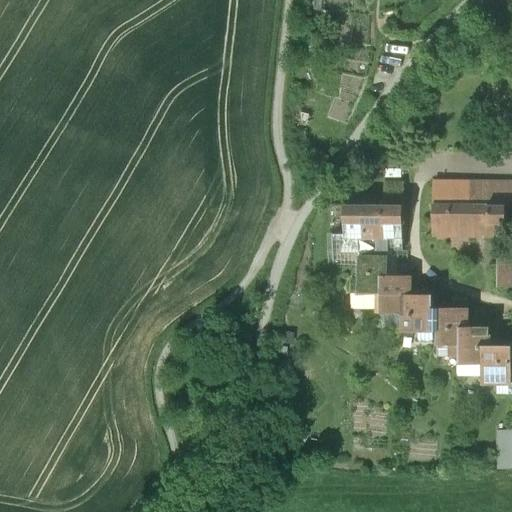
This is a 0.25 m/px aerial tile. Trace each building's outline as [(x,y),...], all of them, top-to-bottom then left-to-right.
[(511,132),(501,132),(501,154),(511,153),(511,132)] [(410,276),(388,276),(388,257),(391,257),(391,250),(403,250),(403,182),(384,181),(384,205),(344,205),(344,234),(333,234),(333,264),(358,264),(358,280),(351,280),(351,307),(376,308),(376,313),(388,313),(387,327),(402,327),(402,332),(417,332),(417,340),(420,343),(429,343),(432,340),(433,290),(417,290),(417,295),(410,295),(410,276)] [(470,182),(433,182),(432,221),(450,222),(450,236),(451,236),(450,250),(469,250),(469,236),(506,237),(506,206),(470,206),(470,182)] [(511,249),(497,250),(497,287),(511,287),(511,249)] [(467,316),(467,308),(437,308),(437,345),(459,345),(459,364),(457,366),(457,373),(459,376),(467,376),(469,373),(482,373),(481,383),(496,383),(496,395),(511,394),(511,377),(511,378),(511,342),(498,342),(498,346),(489,346),(490,316),(467,316)] [(511,429),(496,430),(497,469),(511,469),(511,429)]
